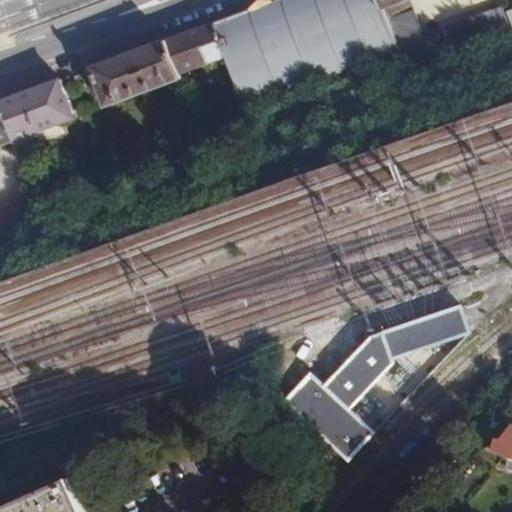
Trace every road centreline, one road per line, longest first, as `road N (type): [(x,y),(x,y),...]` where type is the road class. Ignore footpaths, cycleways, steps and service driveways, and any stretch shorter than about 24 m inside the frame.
road 1 (primary): [(0,61),(194,0)]
road 2 (primary): [(0,54),(135,0)]
